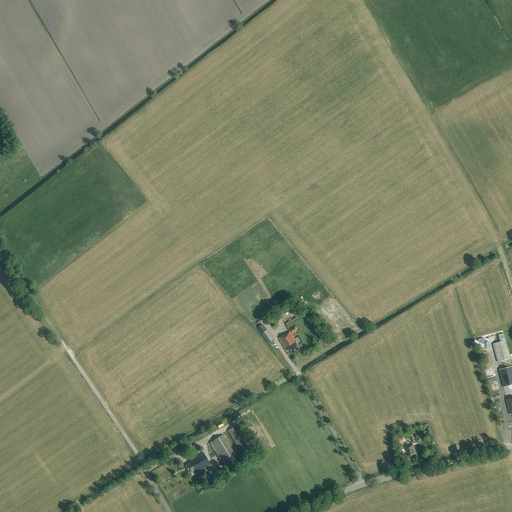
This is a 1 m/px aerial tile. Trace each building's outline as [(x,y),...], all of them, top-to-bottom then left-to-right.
[(291,335),(298,331),(295,326),(288,330),(290,333),(287,334),(286,334),(279,338),(286,351),(290,349),(292,354),(299,350),(297,347),(295,343),(296,343),(291,335)] [(268,343),(274,340),(267,330),(262,334),(268,343)] [(497,362),(510,359),(506,341),(493,344),(497,362)] [(503,387),(511,385),(511,366),(499,370),(503,387)] [(243,457),(252,451),(236,425),(227,431),(243,457)] [(224,466),(237,458),(223,435),(210,443),(224,466)] [(397,446),(403,444),(400,435),(395,436),(397,446)] [(416,454),(413,444),(404,447),(405,451),(407,451),(408,456),(416,454)] [(197,472),(210,464),(203,453),(189,461),(190,463),(185,466),(190,474),(196,470),(197,472)]
